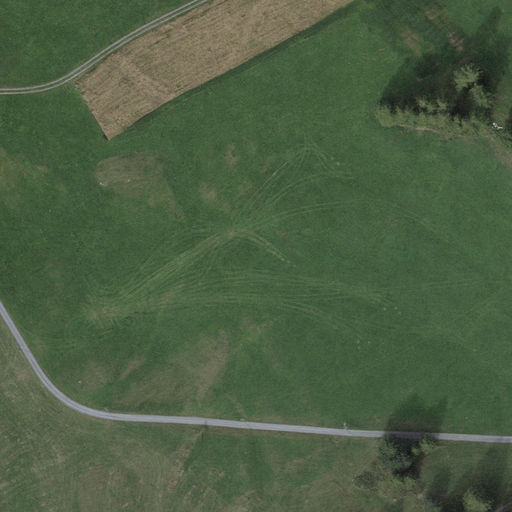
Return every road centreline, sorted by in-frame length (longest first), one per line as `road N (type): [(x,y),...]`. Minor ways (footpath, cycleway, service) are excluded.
road 1 (track): [(0,307),(58,394),(106,417),(511,438)]
road 2 (track): [(203,0),(61,88),(0,90)]
